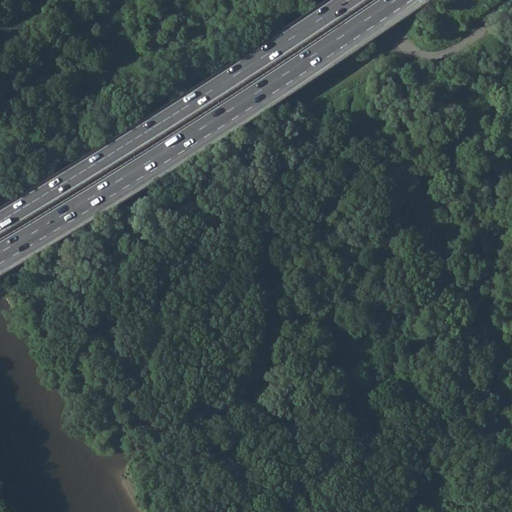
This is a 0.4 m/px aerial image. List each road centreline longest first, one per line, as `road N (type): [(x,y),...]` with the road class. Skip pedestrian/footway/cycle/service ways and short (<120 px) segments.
road 1 (trunk): [(0,251),(396,0)]
road 2 (trunk): [(348,0),(0,222)]
road 3 (track): [(361,0),(404,49),(430,57),(511,9)]
